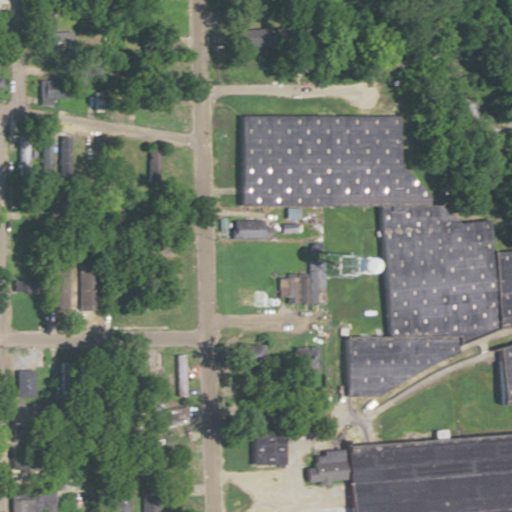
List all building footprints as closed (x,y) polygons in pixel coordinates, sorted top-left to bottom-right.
[(231,47),(258,47),(258,30),(231,30),(231,47)] [(167,51),(167,42),(146,42),(146,51),(167,51)] [(36,101),(63,101),(63,81),(36,81),(36,101)] [(163,100),(135,100),(135,117),(163,117),(163,100)] [(233,115),(234,205),(372,205),(381,336),(339,337),(340,397),(370,396),(414,369),(451,352),(451,332),(511,327),(511,249),(483,252),(482,219),(452,222),(391,165),(391,115),(233,115)] [(50,136),(38,136),(38,180),(50,180),(50,136)] [(229,239),(266,239),(266,220),(229,220),(229,239)] [(231,242),(231,265),(253,265),(253,242),(231,242)] [(95,270),(82,270),(82,309),(95,309),(95,270)] [(264,271),(229,271),(229,285),(264,285),(264,271)] [(283,303),(305,303),(305,277),(275,277),(275,298),(283,298),(283,303)] [(10,283),(9,323),(24,323),(24,324),(35,324),(36,283),(10,283)] [(231,288),(231,307),(264,307),(264,288),(231,288)] [(123,318),(125,299),(113,297),(110,316),(123,318)] [(511,511),(344,511),(342,478),(301,480),(301,471),(310,471),(310,455),(319,455),(318,449),(339,449),(339,446),(511,432),(511,402),(493,404),(491,347),(511,340),(511,511)] [(231,345),(231,369),(262,369),(262,345),(231,345)] [(148,388),(148,356),(138,356),(138,388),(148,388)] [(174,396),(183,396),(183,356),(174,356),(174,396)] [(14,370),(14,398),(31,398),(31,370),(14,370)] [(247,465),(279,465),(279,433),(260,433),(260,419),(255,419),(255,415),(247,415),(247,465)] [(127,511),(127,491),(110,491),(109,511),(127,511)] [(52,511),(52,498),(43,498),(43,511),(52,511)] [(9,500),(8,511),(31,511),(31,500),(9,500)]
